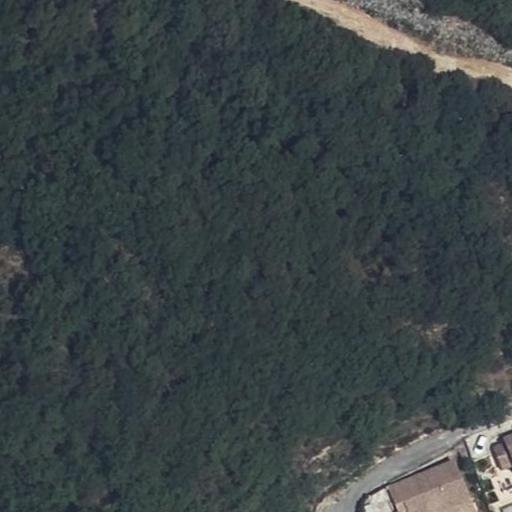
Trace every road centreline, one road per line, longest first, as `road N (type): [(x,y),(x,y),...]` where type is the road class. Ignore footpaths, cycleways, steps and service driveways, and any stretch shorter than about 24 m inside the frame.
road 1 (track): [(511,78),(317,0)]
road 2 (residential): [(344,511),(361,484),(511,409)]
